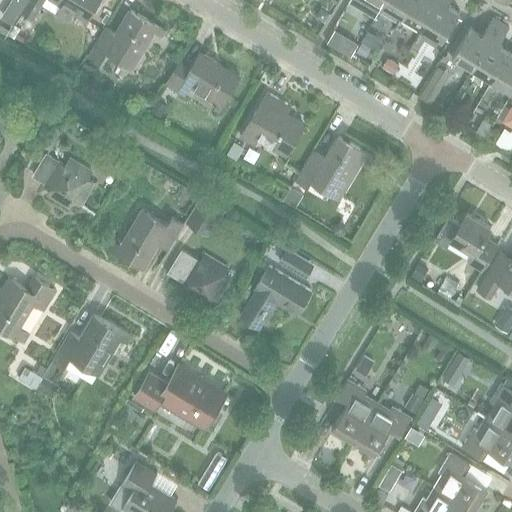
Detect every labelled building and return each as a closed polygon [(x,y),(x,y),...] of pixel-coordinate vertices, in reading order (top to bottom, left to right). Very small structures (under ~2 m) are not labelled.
[(7,0),(0,12),(0,13),(15,22),(21,12),(27,0),(7,0)] [(31,18),(41,0),(27,0),(21,12),(31,18)] [(53,0),(62,5),(58,12),(68,18),(72,11),(85,19),(96,0),(53,0)] [(349,0),(374,15),(381,3),(382,0),(349,0)] [(383,0),(381,4),(401,16),(410,0),(383,0)] [(410,0),(401,16),(421,28),(437,0),(410,0)] [(437,0),(421,28),(441,40),(443,37),(448,40),(461,19),(456,15),(459,11),(446,4),(448,0),(437,0)] [(106,27),(90,53),(100,59),(106,50),(132,66),(153,31),(161,36),(165,30),(130,9),(116,33),(106,27)] [(464,23),(448,50),(452,53),(451,55),(472,68),(500,21),(491,16),(481,33),(469,26),(464,23)] [(500,21),(472,68),(492,80),(509,51),(497,43),(507,26),(500,21)] [(360,39),(355,48),(365,54),(370,45),(360,39)] [(511,52),(509,51),(492,80),(511,92),(511,90),(511,52)] [(179,60),(165,84),(184,95),(190,84),(217,100),(213,107),(217,110),(238,75),(199,52),(190,66),(179,60)] [(398,64),(386,57),(381,66),(393,74),(398,64)] [(84,60),(76,72),(90,80),(97,68),(84,60)] [(433,75),(420,95),(431,102),(436,94),(434,91),(441,80),(433,75)] [(266,91),(239,135),(253,144),(257,136),(285,153),(302,124),(275,107),(279,100),(266,91)] [(158,98),(151,108),(161,114),(167,103),(158,98)] [(0,123),(24,138),(34,121),(5,103),(0,112),(0,123)] [(58,111),(40,141),(51,148),(69,118),(58,111)] [(483,117),(474,131),(484,137),(493,123),(483,117)] [(307,185),(310,179),(337,196),(361,156),(369,161),(372,155),(338,134),(323,157),(312,150),(295,178),(307,185)] [(234,140),(227,150),(235,155),(242,145),(234,140)] [(33,175),(52,186),(48,193),(70,206),(74,199),(81,203),(94,182),(87,178),(91,171),(70,157),(65,165),(46,153),(33,175)] [(290,185),(283,197),(295,205),(302,193),(290,185)] [(208,232),(221,210),(222,209),(201,197),(187,220),(208,232)] [(142,207),(121,244),(112,238),(109,244),(143,264),(157,241),(168,248),(183,223),(171,216),(167,222),(142,207)] [(466,211),(459,222),(448,215),(433,238),(446,246),(451,238),(473,252),(468,260),(481,267),(495,243),(483,236),(489,226),(466,211)] [(340,220),(334,223),(334,230),(340,234),(346,231),(346,224),(340,220)] [(170,271),(188,282),(184,288),(206,301),(210,294),(217,299),(230,277),(222,273),(226,266),(205,253),(201,260),(182,249),(170,271)] [(286,249),(279,260),(304,276),(311,264),(286,249)] [(511,256),(501,274),(490,268),(477,289),(489,296),(499,280),(511,287),(511,256)] [(418,261),(410,273),(420,279),(427,267),(418,261)] [(256,289),(240,315),(256,325),(272,299),(296,313),(310,291),(268,265),(254,288),(256,289)] [(445,290),(456,274),(444,267),(434,283),(445,290)] [(32,302),(43,309),(55,291),(32,276),(24,287),(11,279),(0,296),(0,326),(23,341),(26,337),(15,329),(32,302)] [(499,320),(508,326),(511,319),(511,302),(510,302),(499,320)] [(96,372),(110,350),(118,356),(130,336),(94,315),(80,339),(69,332),(52,360),(64,367),(70,356),(96,372)] [(458,352),(452,362),(462,369),(468,358),(469,358),(458,351),(458,352)] [(363,353),(355,367),(365,373),(373,360),(363,353)] [(26,365),(19,376),(35,386),(42,375),(26,365)] [(149,372),(134,396),(153,408),(160,398),(204,425),(224,392),(178,365),(167,383),(149,372)] [(35,386),(35,387),(46,394),(54,380),(43,374),(42,375),(35,386)] [(343,406),(330,428),(352,441),(373,407),(359,399),(364,390),(346,379),(334,400),(343,406)] [(497,407),(490,420),(511,433),(511,390),(500,383),(489,402),(497,407)] [(413,391),(405,404),(414,409),(422,397),(413,391)] [(373,407),(352,441),(374,454),(387,432),(398,438),(410,417),(392,406),(386,415),(373,407)] [(425,408),(419,418),(427,424),(434,414),(425,408)] [(473,429),(462,446),(483,459),(489,448),(511,462),(511,460),(511,433),(490,420),(484,417),(476,430),(473,429)] [(411,425),(405,435),(418,443),(425,433),(411,425)] [(197,474),(207,478),(220,448),(210,443),(197,474)] [(447,476),(439,489),(473,509),(485,488),(462,475),(469,464),(449,452),(438,470),(447,476)] [(123,482),(113,498),(123,504),(135,511),(168,511),(176,499),(150,483),(156,473),(134,460),(122,481),(123,482)] [(374,485),(369,494),(381,501),(386,493),(374,485)] [(470,511),(473,509),(439,489),(430,503),(421,497),(412,511),(470,511)]
